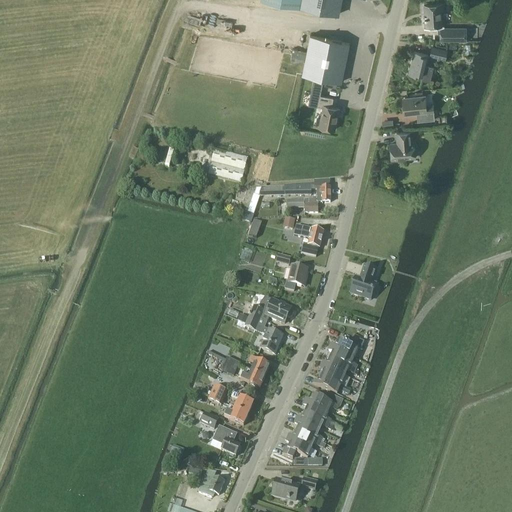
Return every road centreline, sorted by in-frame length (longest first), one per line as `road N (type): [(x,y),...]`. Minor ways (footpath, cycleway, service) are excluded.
road 1 (residential): [(233,511),(314,331),(399,0)]
road 2 (track): [(184,0),(0,462)]
road 3 (residential): [(344,511),(417,319)]
